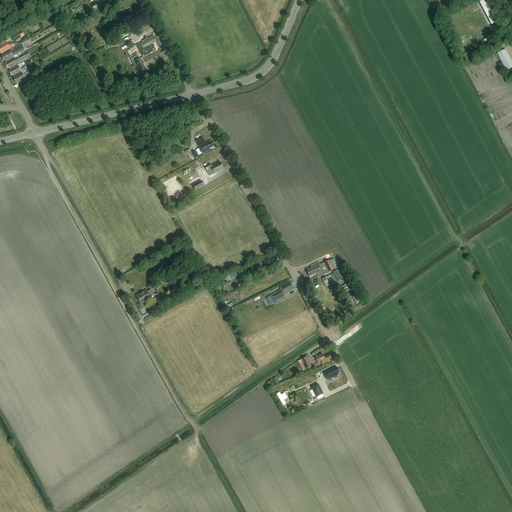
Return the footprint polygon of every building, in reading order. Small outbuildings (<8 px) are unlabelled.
[(486,0),(481,0),(479,1),(492,25),(497,22),(486,0)] [(131,18),(123,23),(125,27),(133,23),(132,21),(140,16),(139,15),(140,14),(138,10),(137,11),(136,10),(133,12),(132,9),(126,12),(128,17),(130,16),(131,18)] [(22,31),(11,37),(14,42),(25,36),(22,31)] [(136,45),(143,57),(154,51),(151,45),(156,42),(154,38),(152,38),(151,37),(136,45)] [(11,43),(7,45),(6,43),(0,46),(0,53),(1,54),(9,49),(13,47),(12,45),(11,43)] [(5,62),(13,57),(18,55),(17,54),(23,51),(21,48),(16,51),(15,50),(11,53),(10,51),(2,55),(2,56),(1,57),(3,61),(4,60),(5,62)] [(506,71),(511,68),(511,62),(505,50),(497,54),(506,71)] [(473,58),(470,52),(461,56),(464,62),(473,58)] [(22,62),(28,58),(26,55),(15,61),(14,58),(6,62),(6,64),(5,64),(7,68),(9,68),(9,69),(17,65),(22,62)] [(146,69),(138,55),(130,59),(134,66),(136,65),(140,72),(146,69)] [(13,76),(21,72),(26,69),(24,66),(22,67),(20,64),(10,70),(10,71),(9,72),(11,76),(12,75),(13,76)] [(17,84),(25,79),(26,81),(34,77),(32,74),(30,75),(29,72),(23,75),(22,73),(14,77),(14,78),(13,79),(15,83),(17,83),(17,84)] [(203,137),(195,142),(199,147),(198,148),(199,149),(202,154),(202,155),(210,150),(209,149),(214,146),(212,142),(210,143),(210,141),(206,143),(203,137)] [(214,174),(223,169),(221,165),(220,162),(211,167),(210,164),(205,167),(207,171),(211,168),(214,174)] [(201,181),(193,186),(196,191),(204,186),(201,181)] [(273,264),(278,261),(276,257),(274,257),(274,256),(270,258),(262,262),(264,265),(261,266),(264,270),(266,269),(267,269),(274,265),(273,264)] [(328,273),(338,269),(333,259),(324,263),(328,273)] [(260,268),(257,262),(249,267),(248,265),(245,267),(247,270),(245,271),(247,274),(251,271),(252,272),(260,268)] [(309,277),(316,274),(318,278),(324,275),(322,271),(318,263),(310,266),(311,268),(307,270),(308,272),(307,273),(309,277)] [(230,278),(231,279),(240,275),(237,270),(229,274),(229,275),(230,278)] [(337,282),(343,279),(338,270),(332,273),(337,282)] [(335,285),(330,276),(325,278),(322,280),(324,285),(327,283),(330,288),(335,285)] [(292,289),(293,288),(291,283),(289,284),(289,283),(279,288),(281,291),(270,297),(275,305),(286,299),(284,295),(293,290),(292,289)] [(136,296),(140,304),(138,305),(141,310),(146,307),(144,303),(151,299),(150,298),(154,296),(151,289),(147,292),(146,290),(136,296)] [(317,364),(321,362),(322,365),(328,362),(328,361),(332,359),(330,355),(324,358),(322,354),(315,357),(317,364)] [(302,363),(305,370),(311,368),(308,360),(302,363)] [(336,369),(335,368),(324,374),(327,381),(333,378),(333,379),(334,379),(335,379),(337,379),(338,378),(338,377),(337,376),(339,375),(338,373),(340,373),(337,368),(336,369)] [(316,398),(323,395),(318,385),(312,388),(316,398)] [(281,392),(278,394),(284,405),(288,403),(287,401),(290,400),(286,393),(282,395),(281,392)]
